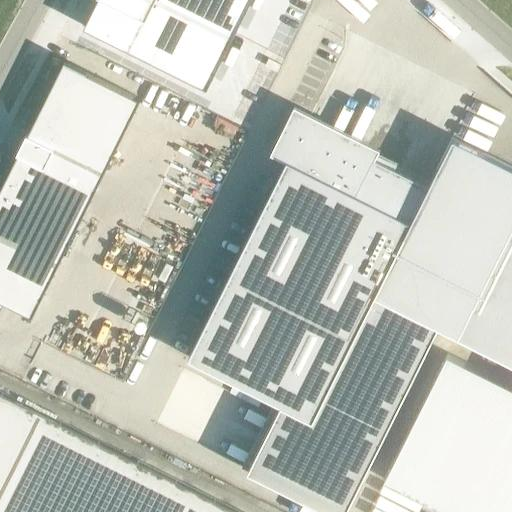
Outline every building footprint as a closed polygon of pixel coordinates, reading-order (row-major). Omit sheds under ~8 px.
[(93,0),(74,36),(184,96),(235,0),(93,0)] [(65,62),(0,193),(0,300),(33,316),(140,99),(65,62)] [(247,476),(320,511),(344,511),(438,326),(511,362),(511,168),(453,139),(430,185),(374,158),(379,148),(295,105),(271,153),(288,162),(190,359),(282,405),(247,476)] [(511,511),(511,385),(448,354),(386,478),(455,511),(511,511)] [(0,511),(219,511),(0,390),(0,511)]
